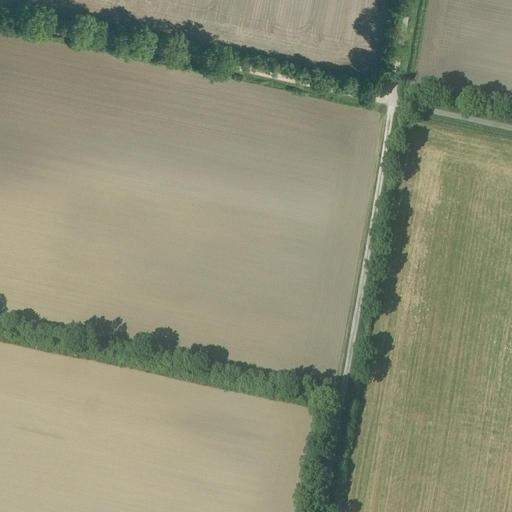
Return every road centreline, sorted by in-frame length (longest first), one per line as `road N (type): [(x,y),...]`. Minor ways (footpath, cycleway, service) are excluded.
road 1 (track): [(392,103),(321,511)]
road 2 (track): [(392,103),(0,17)]
road 3 (unclassified): [(410,0),(392,103),(511,129)]
